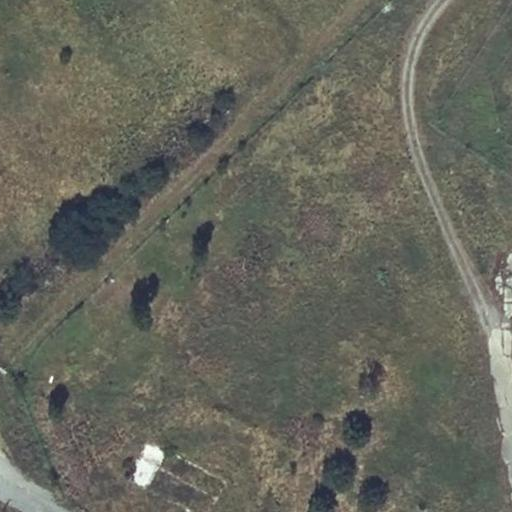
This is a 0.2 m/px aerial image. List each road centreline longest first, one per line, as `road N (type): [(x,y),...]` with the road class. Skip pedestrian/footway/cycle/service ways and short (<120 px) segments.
road 1 (track): [(363,0),(0,375)]
road 2 (track): [(457,0),(442,15),(419,75),(414,119),(426,180),(500,346),(511,421)]
